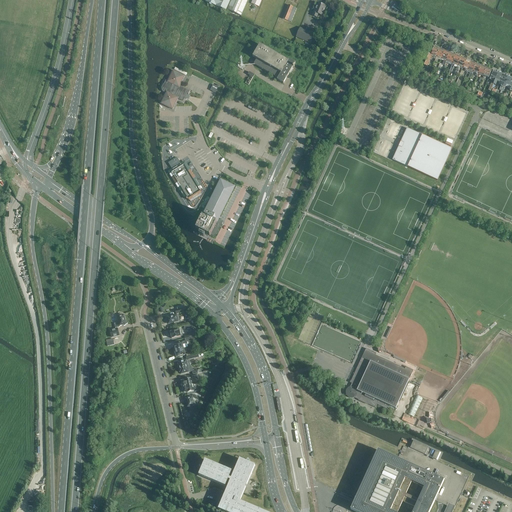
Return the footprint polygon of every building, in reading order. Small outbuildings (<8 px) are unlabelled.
[(226,10),(230,0),(206,0),(206,1),(226,10)] [(259,7),(261,0),(252,0),(252,3),(247,1),(247,0),(231,0),(227,10),(241,16),(247,2),(259,7)] [(317,13),(321,15),(323,10),(324,10),(326,6),(319,4),(318,6),(317,6),(316,8),(315,8),(312,15),(316,17),(317,13)] [(297,8),(289,5),(283,18),(291,22),(297,8)] [(301,28),(297,37),(311,43),(314,36),(315,33),(301,28)] [(257,59),(255,61),(254,64),(278,78),(277,80),(283,83),(293,67),(294,67),(295,65),(294,65),(295,63),(289,59),(288,61),(260,44),(254,54),(253,53),(252,55),(253,56),(253,57),(257,59)] [(435,47),(431,55),(428,53),(423,64),(426,66),(430,58),(432,58),(433,56),(436,57),(437,57),(440,49),(435,47)] [(440,49),(437,57),(436,57),(434,62),(437,63),(439,58),(441,59),(445,51),(440,49)] [(445,51),(441,59),(444,60),(443,64),(445,65),(447,61),(450,53),(445,51)] [(450,53),(447,61),(452,64),(453,59),(454,60),(456,56),(450,53)] [(453,59),(452,64),(449,71),(452,72),(455,65),(457,66),(461,58),(456,56),(454,60),(453,59)] [(458,66),(457,67),(459,68),(460,67),(463,68),(466,60),(461,58),(457,66),(458,66)] [(466,60),(463,68),(465,69),(464,71),(467,72),(468,70),(472,62),(466,60)] [(472,62),(468,70),(471,71),(470,73),(468,78),(470,79),(472,74),(473,72),(477,64),(472,62)] [(477,64),(473,72),(476,74),(475,76),(477,77),(478,74),(482,66),(477,64)] [(483,76),(487,68),(482,66),(478,74),(483,76)] [(487,68),(483,76),(488,79),(491,73),(490,73),(492,70),(487,68)] [(493,80),(491,83),(490,87),(492,87),(493,84),(498,72),(494,70),(490,79),(493,80)] [(164,91),(166,93),(159,111),(174,112),(175,106),(178,99),(183,101),(185,98),(187,99),(188,96),(186,95),(187,94),(188,94),(190,91),(180,86),(185,76),(173,71),(168,81),(166,80),(164,84),(164,85),(163,85),(163,86),(163,87),(163,88),(163,89),(163,90),(164,91)] [(248,86),(255,75),(249,72),(248,75),(250,76),(245,84),(248,86)] [(503,74),(498,72),(493,84),(495,85),(497,81),(499,82),(503,74)] [(503,74),(499,82),(502,83),(499,90),(501,91),(502,88),(508,76),(503,74)] [(511,77),(508,76),(502,88),(501,91),(503,92),(506,85),(508,86),(511,77)] [(393,160),(392,160),(437,181),(438,180),(437,180),(451,149),(452,149),(407,128),(407,129),(401,142),(400,142),(398,146),(399,147),(393,160)] [(175,166),(176,169),(170,172),(184,194),(186,193),(186,194),(197,188),(196,187),(198,186),(195,181),(196,180),(192,174),(191,175),(184,164),(182,165),(177,158),(169,163),(169,164),(176,160),(177,162),(174,164),(175,166)] [(176,160),(169,164),(171,168),(175,166),(174,164),(177,162),(176,160)] [(229,184),(227,183),(226,183),(226,184),(223,183),(222,185),(220,184),(207,210),(205,209),(196,226),(198,227),(196,232),(200,234),(199,234),(205,236),(204,235),(204,234),(210,237),(210,236),(211,236),(212,236),(213,236),(215,236),(216,235),(217,234),(217,233),(222,225),(220,224),(220,223),(219,223),(219,222),(220,220),(218,219),(232,190),(230,189),(231,187),(228,185),(229,184)] [(110,330),(112,337),(119,336),(117,328),(119,327),(120,326),(123,325),(124,326),(125,326),(126,324),(127,324),(128,323),(127,320),(126,320),(125,320),(124,315),(118,317),(119,323),(114,324),(116,329),(110,330)] [(174,325),(178,324),(177,322),(178,322),(177,315),(173,316),(167,318),(168,320),(167,321),(168,323),(169,324),(174,323),(174,325)] [(172,339),(183,336),(181,329),(170,332),(170,333),(169,333),(170,335),(171,336),(172,339)] [(194,339),(193,336),(185,338),(185,341),(173,344),(174,347),(173,348),(174,351),(186,348),(185,344),(187,344),(187,342),(192,341),(192,340),(194,339)] [(114,345),(113,338),(106,340),(107,347),(114,345)] [(187,352),(186,348),(174,351),(175,354),(176,357),(185,355),(185,352),(187,352)] [(376,353),(366,349),(351,381),(350,383),(351,383),(350,387),(348,388),(346,389),(346,391),(346,394),(346,396),(348,397),(350,398),(352,398),(354,398),(365,403),(367,402),(368,404),(375,408),(377,404),(386,409),(387,408),(388,408),(389,406),(395,409),(413,370),(406,367),(405,369),(375,355),(376,353)] [(191,356),(187,357),(177,359),(179,365),(178,365),(177,366),(178,368),(179,368),(179,369),(188,367),(191,366),(190,362),(192,361),(191,360),(199,358),(198,354),(191,356)] [(183,387),(191,385),(190,382),(192,382),(191,379),(184,380),(184,381),(181,381),(182,383),(182,384),(182,386),(183,387)] [(192,385),(191,385),(183,387),(183,388),(183,390),(184,390),(184,393),(187,392),(194,391),(195,390),(196,393),(201,392),(200,389),(197,390),(196,387),(193,388),(192,385)] [(187,406),(188,407),(188,410),(193,409),(193,406),(194,405),(197,404),(196,400),(199,400),(198,397),(203,396),(202,392),(201,392),(196,393),(186,396),(187,398),(185,398),(187,406)] [(416,395),(407,414),(414,417),(422,398),(416,395)] [(428,447),(413,441),(410,448),(425,455),(428,447)] [(332,508),(330,511),(429,511),(435,500),(437,501),(438,509),(436,511),(451,511),(453,509),(454,509),(458,502),(459,502),(461,498),(459,498),(469,476),(451,468),(452,467),(448,465),(447,466),(439,462),(408,448),(403,446),(401,451),(400,450),(399,453),(400,453),(399,455),(398,454),(396,458),(393,457),(394,456),(391,454),(391,456),(392,456),(378,450),(369,470),(367,469),(365,473),(367,474),(356,498),(340,491),(339,494),(348,498),(344,507),(342,506),(340,505),(338,505),(335,507),(334,509),(332,508)] [(255,465),(247,462),(246,462),(240,459),(231,479),(229,478),(232,471),(205,460),(202,467),(201,468),(198,475),(225,487),(228,480),(230,481),(218,509),(224,511),(265,511),(240,501),(255,465)]
